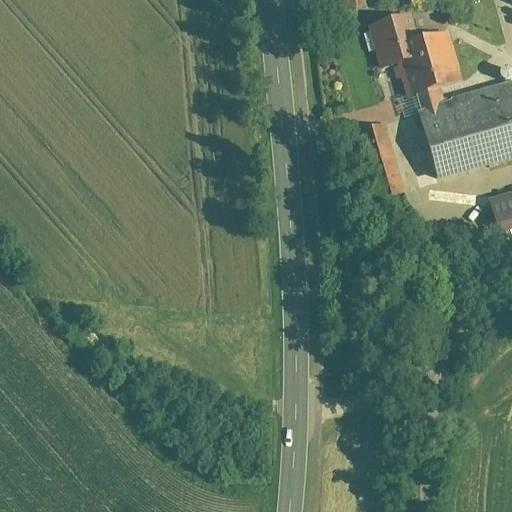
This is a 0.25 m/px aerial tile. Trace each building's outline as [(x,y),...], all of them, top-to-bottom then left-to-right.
[(370,0),(349,0),(353,11),(372,5),(370,0)] [(466,83),(452,32),(423,40),(416,15),(376,26),(388,69),(403,65),(412,98),(422,96),(446,89),(466,83)] [(511,85),(450,103),(426,110),(446,180),(511,161),(511,85)] [(426,110),(450,103),(446,89),(422,96),(426,110)] [(388,126),(361,134),(381,204),(408,197),(388,126)] [(511,192),(493,198),(506,243),(511,240),(511,192)]
